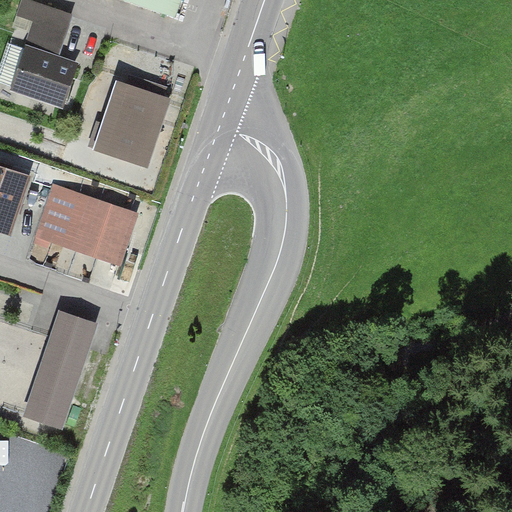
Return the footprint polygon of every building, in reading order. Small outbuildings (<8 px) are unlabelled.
[(24,0),(20,13),(34,17),(12,88),(65,105),(80,56),(60,50),(72,12),(35,0),(24,0)] [(90,143),(148,163),(171,92),(114,73),(90,143)] [(0,229),(9,232),(29,169),(0,159),(0,229)] [(56,183),(39,236),(124,263),(141,210),(56,183)] [(98,318),(58,305),(23,410),(63,423),(98,318)]
